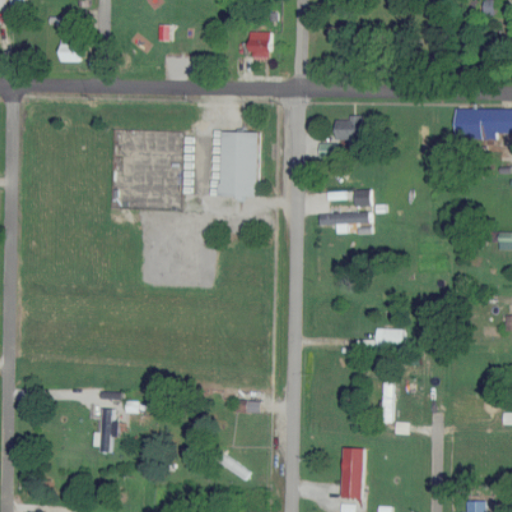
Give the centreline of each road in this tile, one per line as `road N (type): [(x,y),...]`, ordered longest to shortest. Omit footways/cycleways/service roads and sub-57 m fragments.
road 1 (residential): [(293,511),(302,0)]
road 2 (residential): [(511,92),(0,85)]
road 3 (residential): [(9,511),(14,86)]
road 4 (residential): [(297,204),(201,206),(206,130),(220,90)]
